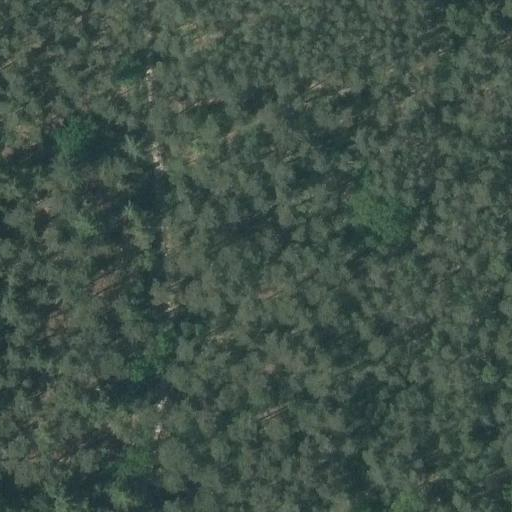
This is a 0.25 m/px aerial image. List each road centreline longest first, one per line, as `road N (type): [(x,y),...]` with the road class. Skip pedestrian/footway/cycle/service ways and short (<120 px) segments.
road 1 (track): [(136,511),(172,328),(150,108)]
road 2 (track): [(0,143),(150,108)]
road 3 (track): [(147,472),(0,490)]
